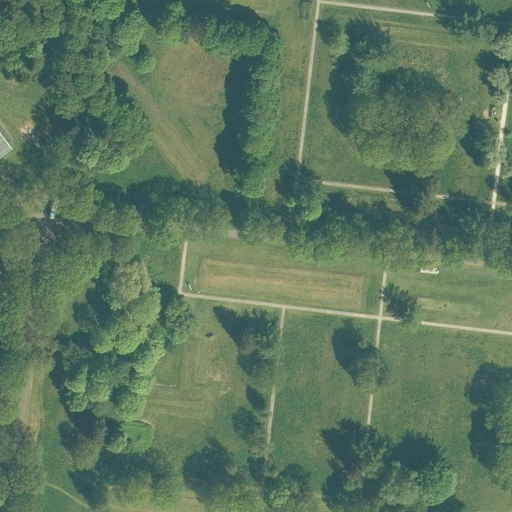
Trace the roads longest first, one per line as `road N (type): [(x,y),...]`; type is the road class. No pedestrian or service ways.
road 1 (unclassified): [(511,263),(44,210)]
road 2 (unclassified): [(10,511),(44,210)]
road 3 (track): [(69,0),(44,210)]
